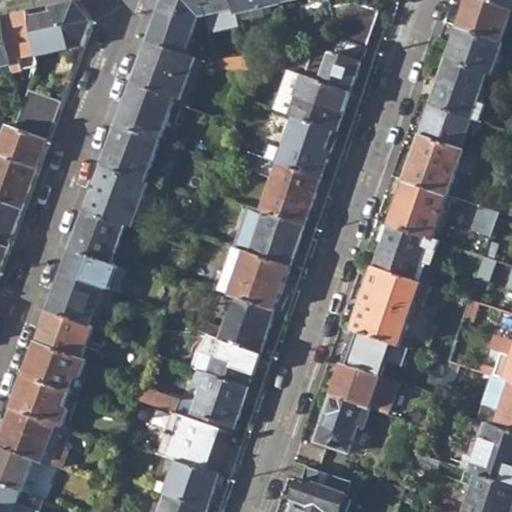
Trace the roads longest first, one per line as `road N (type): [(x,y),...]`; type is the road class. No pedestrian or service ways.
road 1 (residential): [(250,511),(426,0)]
road 2 (residential): [(131,0),(0,357)]
